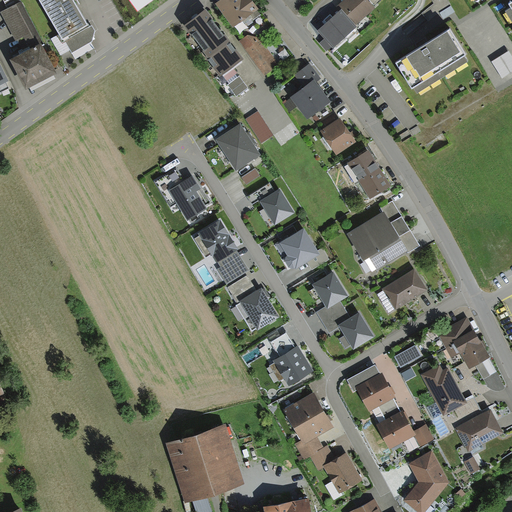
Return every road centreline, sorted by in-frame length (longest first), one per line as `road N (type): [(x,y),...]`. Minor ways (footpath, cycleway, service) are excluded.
road 1 (residential): [(277,0),(349,83),(424,194),(472,291)]
road 2 (residential): [(336,371),(321,360),(185,141)]
road 3 (residential): [(0,133),(187,0)]
road 4 (residential): [(472,291),(336,371)]
road 5 (residential): [(336,371),(330,387),(390,505)]
